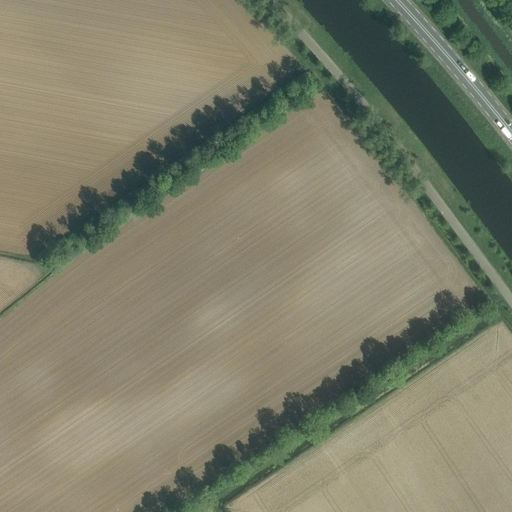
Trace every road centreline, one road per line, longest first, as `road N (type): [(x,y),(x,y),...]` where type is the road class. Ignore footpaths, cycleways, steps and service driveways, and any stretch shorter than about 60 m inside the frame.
road 1 (unclassified): [(511,308),(341,80),(265,0)]
road 2 (primary): [(511,135),(398,0)]
